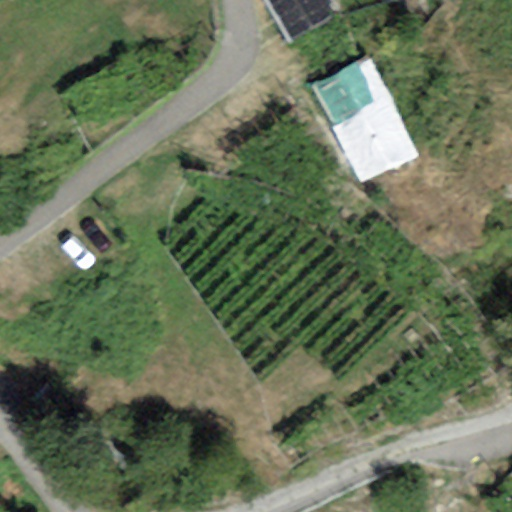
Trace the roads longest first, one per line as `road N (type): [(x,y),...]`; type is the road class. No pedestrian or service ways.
road 1 (unclassified): [(0,246),(225,94),(254,47),(247,0)]
road 2 (unclassified): [(511,417),(372,462),(264,511)]
